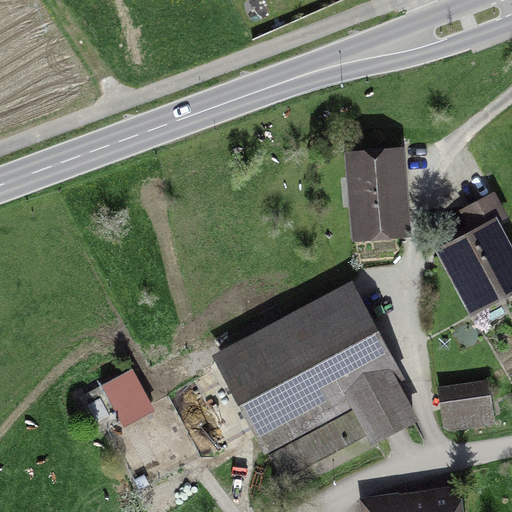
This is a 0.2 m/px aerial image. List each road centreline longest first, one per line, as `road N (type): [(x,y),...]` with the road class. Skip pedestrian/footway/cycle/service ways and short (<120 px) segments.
road 1 (primary): [(511,3),(0,185)]
road 2 (track): [(397,0),(0,145)]
road 3 (residential): [(308,511),(357,483),(511,446)]
road 4 (track): [(0,432),(63,363),(122,327)]
road 5 (track): [(120,101),(52,0)]
